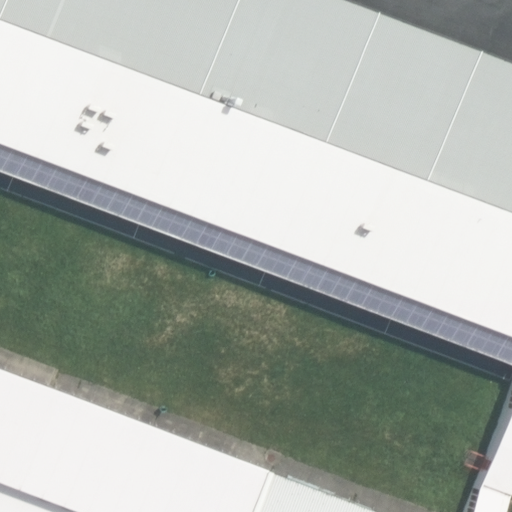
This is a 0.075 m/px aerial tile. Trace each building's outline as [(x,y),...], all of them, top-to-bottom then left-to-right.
[(0,0),(0,22),(31,34),(43,0),(0,0)] [(43,0),(31,34),(130,71),(156,0),(43,0)] [(156,0),(130,71),(229,108),(269,0),(156,0)] [(269,0),(229,108),(328,145),(373,25),(306,0),(269,0)] [(0,47),(107,87),(263,146),(419,204),(511,239),(511,213),(427,181),(328,145),(229,108),(130,71),(31,34),(0,22),(0,47)] [(328,145),(427,181),(472,61),(373,25),(328,145)] [(0,177),(64,201),(107,87),(0,47),(0,177)] [(427,181),(511,213),(511,76),(472,61),(427,181)] [(64,201),(220,259),(263,146),(107,87),(64,201)] [(220,259),(376,318),(419,204),(263,146),(220,259)] [(511,369),(511,239),(419,204),(376,318),(511,369)] [(511,369),(457,511),(492,511),(511,461),(511,369)] [(46,390),(0,372),(0,482),(10,486),(46,390)] [(114,511),(147,428),(46,390),(10,486),(78,511),(114,511)] [(229,511),(247,466),(147,428),(114,511),(229,511)] [(344,511),(347,504),(247,466),(229,511),(344,511)] [(0,511),(78,511),(10,486),(0,482),(0,511)]
